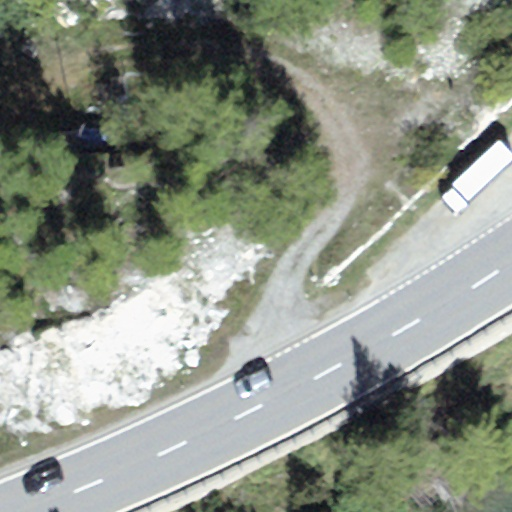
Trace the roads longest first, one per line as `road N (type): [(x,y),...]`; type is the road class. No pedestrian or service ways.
road 1 (track): [(295,389),(278,347),(279,302),(364,166),(358,116),(304,70),(215,56),(0,58)]
road 2 (primary): [(511,262),(295,389),(26,511)]
